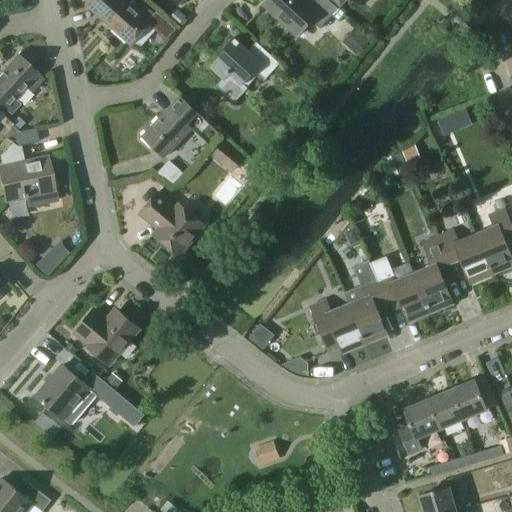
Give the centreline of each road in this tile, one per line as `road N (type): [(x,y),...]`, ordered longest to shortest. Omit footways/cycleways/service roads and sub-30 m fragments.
road 1 (residential): [(340,402),(318,411),(123,268),(109,246)]
road 2 (residential): [(340,402),(511,322)]
road 3 (residential): [(74,94),(137,90),(220,0)]
road 4 (residential): [(109,246),(74,94)]
